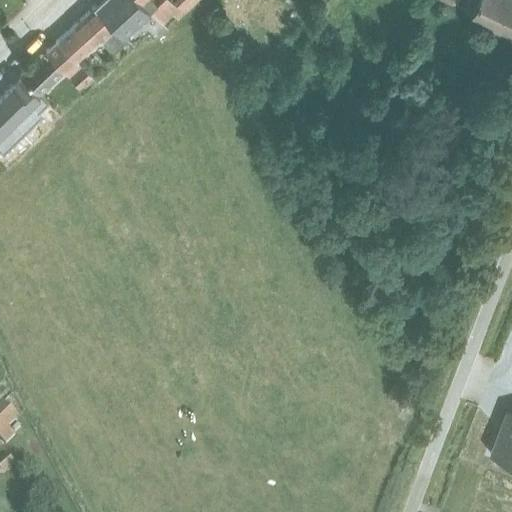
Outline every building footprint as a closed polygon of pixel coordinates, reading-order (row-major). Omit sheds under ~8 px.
[(99,0),(95,4),(124,33),(150,8),(142,0),(99,0)] [(142,0),(150,8),(167,27),(168,25),(163,20),(173,12),(178,16),(195,0),(142,0)] [(511,0),(453,0),(511,28),(511,0)] [(58,38),(77,58),(100,38),(113,53),(129,39),(124,33),(95,4),(58,38)] [(20,74),(38,93),(40,94),(64,70),(79,87),(92,75),(77,58),(58,38),(20,74)] [(0,94),(34,130),(36,127),(43,131),(51,123),(29,101),(38,93),(20,74),(17,77),(0,94)] [(0,143),(9,135),(12,138),(18,133),(29,143),(39,134),(34,130),(0,94),(0,143)] [(2,401),(0,403),(0,438),(5,444),(15,434),(8,427),(18,417),(2,401)] [(511,410),(508,409),(501,427),(511,431),(511,410)] [(511,431),(501,427),(491,453),(511,461),(511,431)] [(6,455),(0,460),(0,471),(3,474),(14,463),(6,455)]
